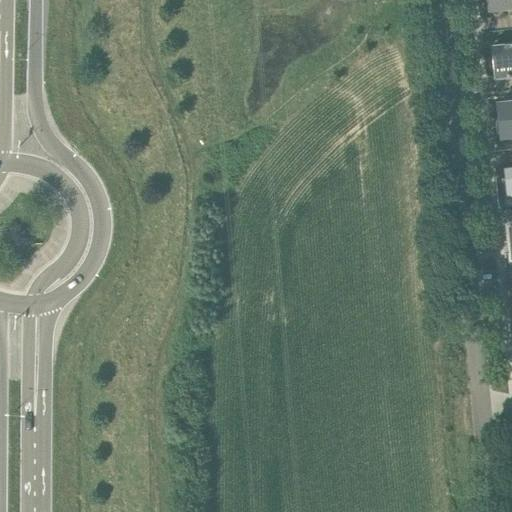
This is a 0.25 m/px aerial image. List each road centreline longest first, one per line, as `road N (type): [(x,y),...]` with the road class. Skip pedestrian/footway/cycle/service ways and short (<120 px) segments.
road 1 (residential): [(480,402),(441,0)]
road 2 (primary): [(55,300),(87,272),(101,216),(85,176),(41,118),(37,0)]
road 3 (primary): [(30,305),(76,248),(77,210),(46,172),(0,163)]
road 4 (primary): [(35,425),(55,300)]
road 5 (primary): [(35,425),(30,305)]
